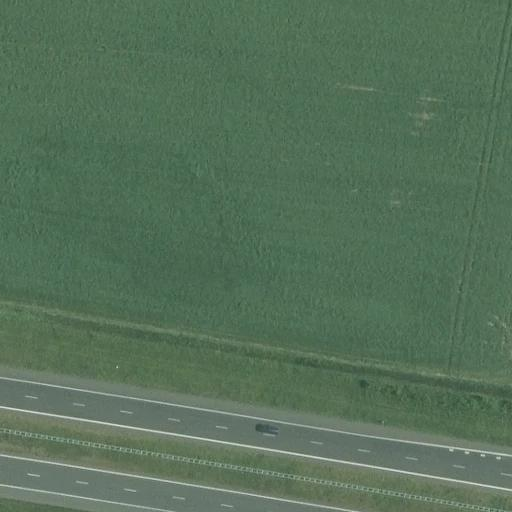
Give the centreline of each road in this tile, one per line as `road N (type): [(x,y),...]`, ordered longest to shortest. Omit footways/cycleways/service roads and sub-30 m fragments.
road 1 (motorway): [(511,479),(0,395)]
road 2 (motorway): [(0,471),(251,511)]
